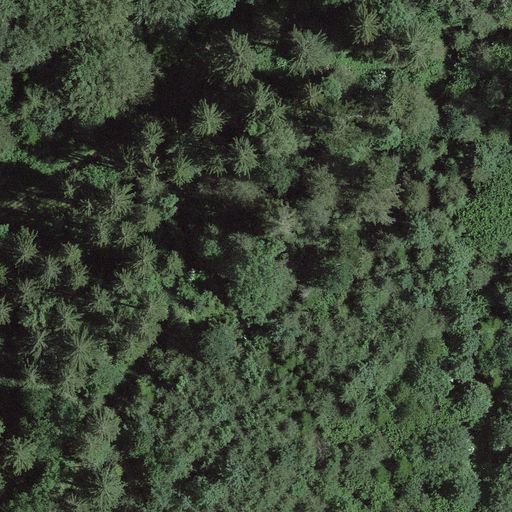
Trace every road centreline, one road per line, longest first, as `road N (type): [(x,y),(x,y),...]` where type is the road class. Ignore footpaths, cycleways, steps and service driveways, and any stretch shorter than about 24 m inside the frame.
road 1 (track): [(205,59),(436,70),(496,101),(511,121)]
road 2 (track): [(230,0),(205,59),(150,126),(0,205)]
